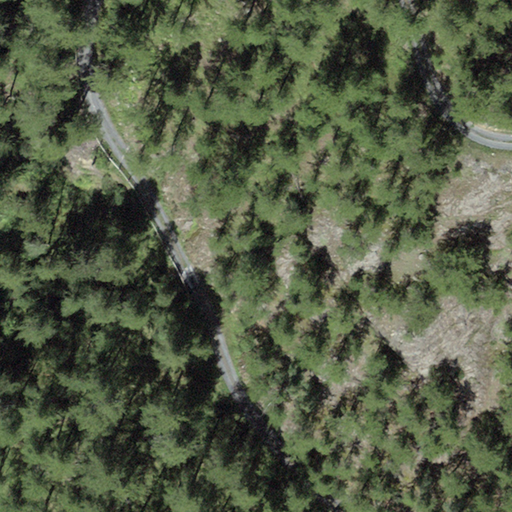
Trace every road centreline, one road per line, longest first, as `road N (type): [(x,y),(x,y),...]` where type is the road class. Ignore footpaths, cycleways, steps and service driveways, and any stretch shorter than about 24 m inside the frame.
road 1 (track): [(97,0),(83,58),(91,99),(150,189),(254,406),(350,511)]
road 2 (track): [(511,136),(483,131),(453,111),(426,69),(405,0)]
